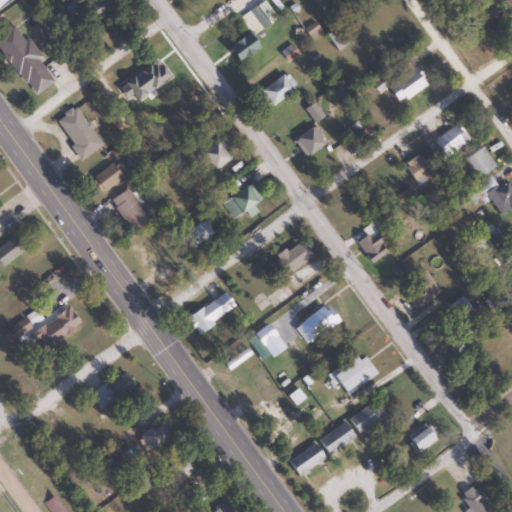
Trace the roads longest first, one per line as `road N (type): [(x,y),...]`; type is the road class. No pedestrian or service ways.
road 1 (residential): [(9,433),(511,52)]
road 2 (residential): [(473,431),(165,19)]
road 3 (trunk): [(282,511),(0,117)]
road 4 (residential): [(14,136),(165,19)]
road 5 (residential): [(511,139),(409,0)]
road 6 (residential): [(384,511),(511,403)]
